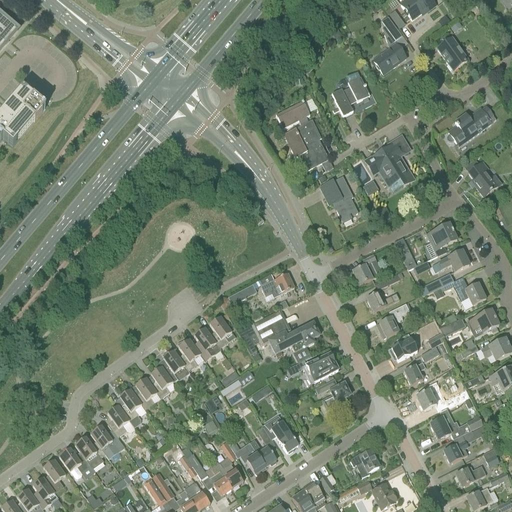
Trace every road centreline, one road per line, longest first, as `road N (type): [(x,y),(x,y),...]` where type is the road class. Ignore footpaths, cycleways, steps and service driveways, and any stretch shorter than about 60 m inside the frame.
road 1 (secondary): [(0,310),(173,106)]
road 2 (residential): [(0,481),(70,426),(83,390),(196,310)]
road 3 (secondary): [(148,86),(0,261)]
road 4 (residential): [(235,511),(385,413)]
road 5 (unclassified): [(312,277),(453,198)]
road 6 (unclassified): [(385,413),(312,277)]
road 7 (unclassified): [(511,318),(506,265),(453,198)]
road 8 (unclassified): [(312,277),(242,162)]
road 9 (secondary): [(184,92),(264,0)]
